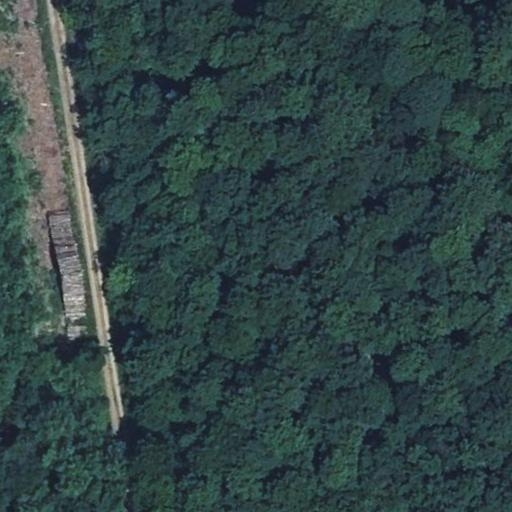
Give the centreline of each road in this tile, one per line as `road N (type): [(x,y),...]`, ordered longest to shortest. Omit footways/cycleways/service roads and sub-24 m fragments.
road 1 (track): [(91,360),(40,0)]
road 2 (track): [(115,511),(91,360)]
